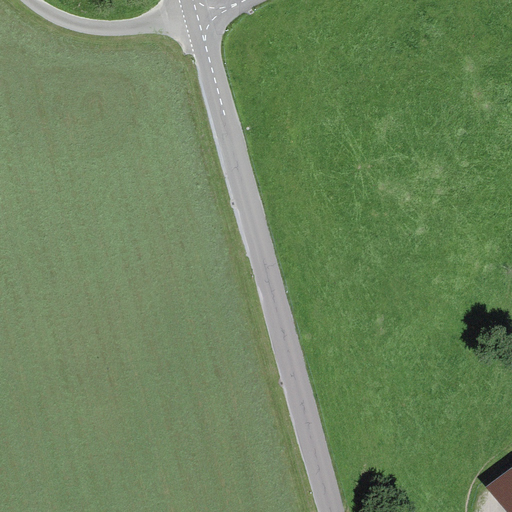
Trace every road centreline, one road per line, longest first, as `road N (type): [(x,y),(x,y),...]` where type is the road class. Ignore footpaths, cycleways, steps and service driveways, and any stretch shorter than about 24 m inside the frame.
road 1 (unclassified): [(331,511),(199,19)]
road 2 (unclassified): [(199,19),(101,29),(53,15),(34,0)]
